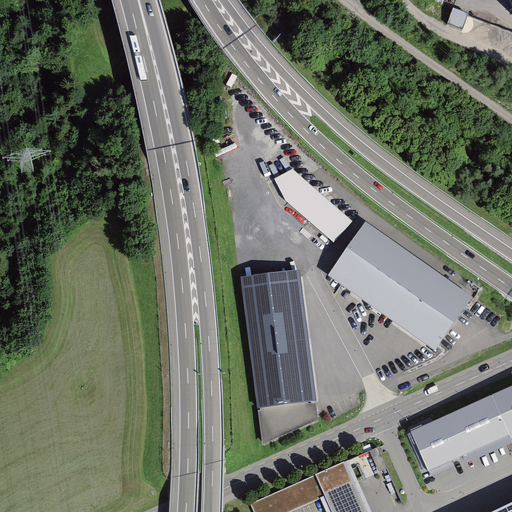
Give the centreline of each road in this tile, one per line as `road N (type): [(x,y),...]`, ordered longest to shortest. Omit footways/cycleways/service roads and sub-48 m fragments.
road 1 (motorway): [(511,288),(323,147),(251,68),(207,0)]
road 2 (motorway): [(511,253),(339,126),(218,0)]
road 3 (motorway): [(181,143),(208,327),(211,511)]
road 4 (primary): [(511,361),(173,511)]
road 5 (motorway): [(163,147),(185,334),(185,511)]
road 6 (motorway): [(128,0),(163,147)]
road 7 (motorway): [(146,0),(181,143)]
